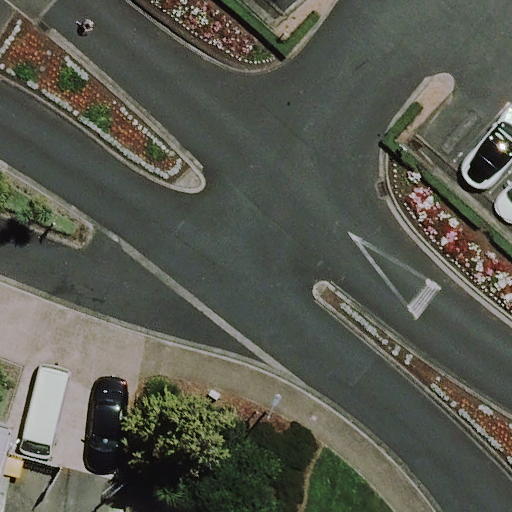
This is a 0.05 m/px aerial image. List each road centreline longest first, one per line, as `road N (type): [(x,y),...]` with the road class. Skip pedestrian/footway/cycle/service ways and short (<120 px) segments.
road 1 (unclassified): [(457,511),(423,457),(342,384),(103,182),(0,119)]
road 2 (unclassified): [(76,0),(123,34),(402,298),(511,363)]
